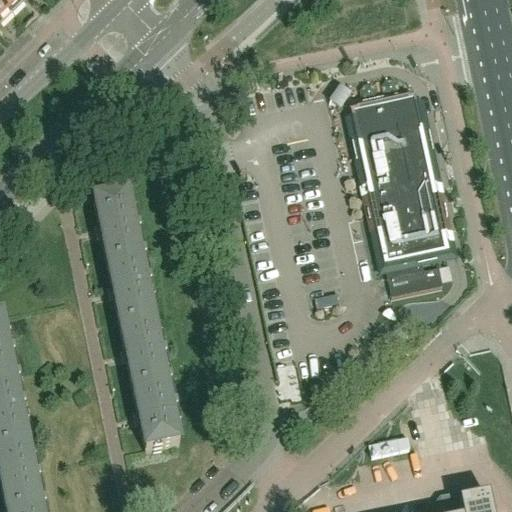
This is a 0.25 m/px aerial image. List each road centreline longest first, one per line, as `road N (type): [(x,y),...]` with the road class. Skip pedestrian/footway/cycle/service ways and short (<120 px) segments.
road 1 (unclassified): [(196,511),(258,451),(267,416),(202,111),(188,78),(155,38)]
road 2 (residential): [(61,178),(128,511)]
road 3 (secondary): [(122,2),(0,114)]
road 4 (secondary): [(41,148),(155,38)]
